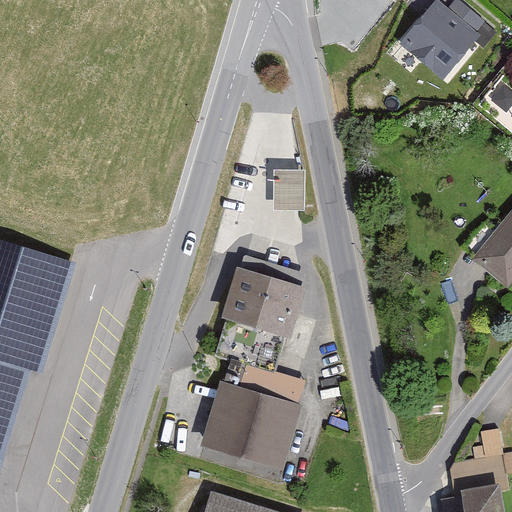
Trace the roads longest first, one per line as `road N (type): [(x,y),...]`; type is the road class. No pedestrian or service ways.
road 1 (secondary): [(260,0),(102,511)]
road 2 (tertiary): [(295,0),(392,511)]
road 3 (residential): [(410,511),(457,429),(511,358)]
